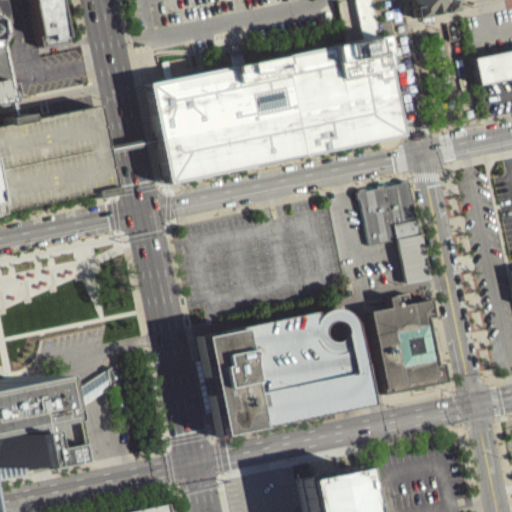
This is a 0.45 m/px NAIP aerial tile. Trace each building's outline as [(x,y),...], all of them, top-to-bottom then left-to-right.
[(26,0),(55,0),(65,48),(37,53),(26,0)] [(139,80),(360,35),(353,0),(369,0),(397,133),(160,181),(153,149),(152,142),(139,80)] [(408,0),(413,21),(452,12),(449,0),(408,0)] [(0,5),(0,111),(9,110),(8,105),(5,91),(0,63),(0,29),(9,28),(5,5),(0,5)] [(469,60),(511,51),(511,78),(475,87),(469,60)] [(0,129),(1,129),(0,123),(23,119),(24,125),(90,111),(99,153),(100,160),(108,196),(0,217),(0,129)] [(152,142),(99,153),(100,160),(153,149),(152,142)] [(426,277),(402,282),(393,237),(367,242),(357,198),(355,196),(354,193),(356,188),(360,187),(363,189),(374,187),(374,184),(382,183),(383,185),(397,182),(398,179),(403,178),(406,180),(426,277)] [(382,296),(404,291),(406,301),(427,297),(430,315),(423,316),(433,364),(440,363),(443,379),(381,392),(364,310),(384,306),(382,296)] [(232,327),(252,427),(369,403),(348,303),(232,327)] [(193,334),(232,327),(252,427),(212,435),(193,334)] [(72,390),(75,407),(96,393),(112,383),(110,374),(109,366),(93,376),(72,390)] [(0,481),(26,476),(7,374),(0,375),(0,481)] [(47,450),(50,467),(86,460),(83,443),(47,450)] [(295,511),(290,483),(351,471),(359,511),(295,511)]
